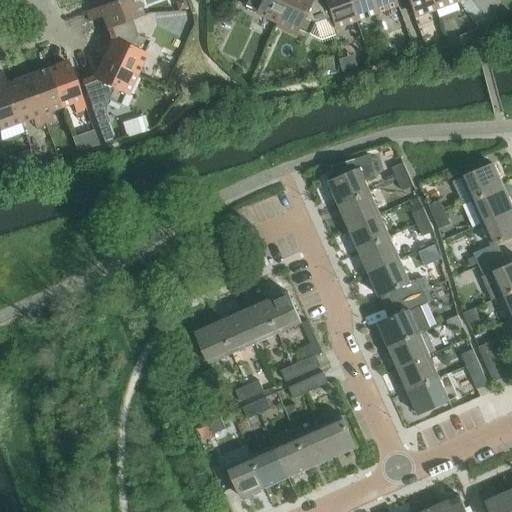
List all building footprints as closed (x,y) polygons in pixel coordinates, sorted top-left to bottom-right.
[(119,0),(101,7),(86,13),(89,22),(102,17),(106,28),(109,27),(109,28),(131,20),(143,16),(137,0),(119,0)] [(182,0),(178,2),(176,7),(177,12),(187,8),(183,0),(182,0)] [(247,0),(245,6),(257,12),(255,15),(275,24),(277,21),(286,0),(247,0)] [(286,0),(277,21),(275,24),(295,33),(297,30),(309,35),(314,24),(330,18),(324,0),(286,0)] [(324,0),(330,18),(334,30),(356,22),(347,0),(324,0)] [(347,0),(356,22),(376,14),(370,0),(347,0)] [(370,0),(376,14),(397,7),(394,0),(370,0)] [(407,0),(414,18),(435,11),(430,0),(407,0)] [(430,0),(435,11),(456,3),(454,0),(430,0)] [(106,28),(110,40),(102,59),(137,75),(146,55),(143,54),(149,42),(137,37),(131,20),(109,28),(109,27),(106,28)] [(93,78),(81,82),(90,107),(108,101),(120,106),(125,94),(128,95),(137,75),(102,59),(93,78)] [(67,61),(47,69),(61,108),(72,104),(76,114),(85,110),(81,98),(67,61)] [(47,69),(26,76),(45,126),(54,122),(50,112),(61,108),(47,69)] [(0,130),(21,123),(7,87),(8,87),(7,84),(3,74),(0,74),(0,130)] [(26,76),(7,84),(8,87),(7,87),(21,123),(32,119),(35,129),(45,126),(26,76)] [(110,126),(99,131),(103,143),(114,139),(110,126)] [(29,151),(18,154),(21,167),(32,164),(29,151)] [(340,178),(329,183),(339,206),(371,192),(366,181),(375,177),(370,156),(335,167),(340,178)] [(392,169),(397,180),(409,175),(404,164),(392,169)] [(462,178),(472,202),(504,188),(493,164),(462,178)] [(409,175),(397,180),(403,192),(414,187),(409,175)] [(511,206),(504,188),(472,202),(482,224),(511,211),(511,206)] [(371,192),(339,206),(349,229),(381,215),(371,192)] [(429,206),(434,218),(446,213),(440,201),(429,206)] [(412,214),(418,225),(429,220),(424,209),(412,214)] [(474,254),(479,266),(503,256),(498,245),(511,238),(511,211),(482,224),(492,246),(474,254)] [(446,213),(434,218),(439,230),(451,225),(446,213)] [(381,215),(349,229),(359,251),(391,237),(381,215)] [(429,220),(418,225),(423,237),(434,232),(429,220)] [(391,237),(359,251),(369,274),(401,260),(391,237)] [(503,256),(479,266),(484,278),(492,275),(502,297),(511,292),(511,264),(508,266),(503,256)] [(401,260),(369,274),(379,297),(395,290),(400,301),(423,291),(419,282),(418,279),(410,282),(401,260)] [(425,279),(419,282),(423,291),(429,288),(425,279)] [(378,324),(388,347),(420,333),(410,311),(429,303),(423,291),(400,301),(405,312),(378,324)] [(288,292),(265,303),(279,334),(302,324),(288,292)] [(511,292),(502,297),(511,320),(511,319),(511,292)] [(265,303),(242,313),(256,344),(279,334),(265,303)] [(475,309),(465,313),(470,325),(480,321),(475,309)] [(242,313),(219,323),(233,354),(256,344),(242,313)] [(458,316),(447,321),(452,333),(463,328),(458,316)] [(233,354),(219,323),(196,333),(210,364),(233,354)] [(420,333),(388,347),(398,370),(430,356),(420,333)] [(479,348),(484,359),(495,354),(490,343),(479,348)] [(462,355),(467,367),(478,362),(473,350),(462,355)] [(495,354),(484,359),(494,383),(505,378),(495,354)] [(316,356),(293,366),(298,377),(321,367),(316,356)] [(430,356),(398,370),(409,392),(440,379),(430,356)] [(478,362),(467,367),(477,390),(488,385),(478,362)] [(298,377),(293,366),(281,371),(286,383),(298,377)] [(324,373),(300,383),(305,394),(329,384),(324,373)] [(440,379),(409,392),(419,416),(450,402),(440,379)] [(259,381),(248,386),(253,398),(264,392),(259,381)] [(305,394),(300,383),(289,388),(294,399),(305,394)] [(253,398),(248,386),(236,391),(241,403),(253,398)] [(267,398),(255,403),(260,414),(272,409),(267,398)] [(260,414),(255,403),(243,408),(248,420),(260,414)] [(343,416),(320,427),(333,458),(357,448),(343,416)] [(221,418),(209,424),(214,435),(226,430),(221,418)] [(320,427),(297,437),(311,468),(333,458),(320,427)] [(297,437),(274,447),(288,478),(311,468),(297,437)] [(274,447),(252,457),(265,488),(288,478),(274,447)] [(265,488),(252,457),(228,467),(242,498),(265,488)] [(511,511),(511,497),(510,492),(486,502),(490,511),(511,511)] [(466,511),(460,496),(436,507),(438,511),(466,511)]
